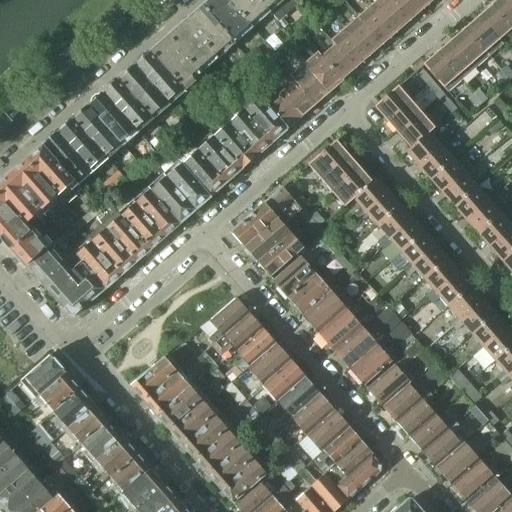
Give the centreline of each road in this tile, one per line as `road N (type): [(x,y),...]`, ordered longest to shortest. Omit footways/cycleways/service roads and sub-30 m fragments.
road 1 (residential): [(411,468),(208,237)]
road 2 (residential): [(344,112),(511,303)]
road 3 (residential): [(0,147),(169,0)]
road 4 (residential): [(73,354),(214,511)]
road 5 (residential): [(344,112),(208,237)]
road 6 (residential): [(208,237),(73,354)]
road 7 (residential): [(478,0),(344,112)]
